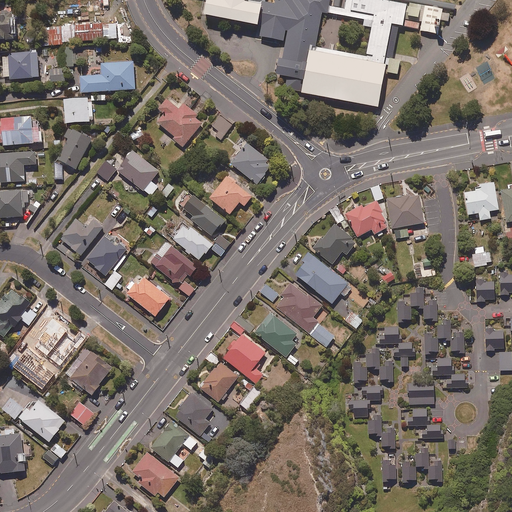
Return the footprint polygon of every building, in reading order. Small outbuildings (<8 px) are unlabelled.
[(205,0),(203,14),(259,25),(262,9),(264,1),(263,0),(205,0)] [(262,24),(259,36),(283,41),(286,30),(288,31),(283,58),(279,58),(276,74),(287,77),(285,89),(301,92),(301,93),(379,107),(386,65),(388,66),(388,72),(398,74),(401,59),(393,58),(399,26),(418,30),(420,24),(404,20),(407,3),(388,0),(346,0),(343,15),(364,19),(363,25),(372,27),(366,54),(317,47),(322,12),(328,13),(329,0),(284,0),(282,0),(274,0),(274,2),(264,1),(262,9),(262,24)] [(442,9),(425,5),(420,31),(437,34),(442,9)] [(0,40),(20,40),(18,13),(0,14),(0,40)] [(68,67),(78,66),(77,59),(85,58),(86,57),(86,56),(87,56),(87,55),(87,54),(87,53),(87,52),(87,51),(86,50),(86,49),(85,49),(84,48),(83,48),(82,48),(81,48),(80,48),(79,49),(78,49),(78,50),(77,50),(75,51),(74,42),(85,41),(118,39),(117,24),(105,25),(105,23),(46,28),(47,44),(47,47),(67,45),(68,67)] [(4,58),(5,77),(11,76),(11,80),(41,78),(39,52),(10,54),(10,58),(4,58)] [(136,90),(135,62),(102,64),(103,76),(82,77),(83,93),(136,90)] [(69,81),(68,69),(50,70),(51,82),(69,81)] [(90,98),(65,100),(67,124),(95,122),(93,103),(90,103),(90,98)] [(181,110),(168,100),(160,110),(166,114),(158,123),(175,136),(172,140),(183,148),(204,124),(197,118),(199,115),(185,104),(181,110)] [(222,140),(235,125),(221,114),(209,129),(222,140)] [(41,132),(40,128),(34,128),(33,117),(3,119),(5,146),(44,143),(43,132),(41,132)] [(70,141),(59,158),(76,168),(94,139),(73,126),(66,138),(70,141)] [(233,164),(255,182),(257,179),(261,182),(273,167),(267,163),(269,160),(249,144),(233,164)] [(161,172),(134,151),(118,171),(152,197),(159,187),(153,182),(161,172)] [(0,167),(1,183),(17,182),(17,188),(38,187),(38,179),(26,180),(26,166),(38,165),(38,153),(0,154),(0,167)] [(116,160),(112,157),(99,173),(109,181),(118,170),(112,166),(116,160)] [(238,184),(239,182),(231,175),(212,199),(232,215),(241,203),(246,207),(254,197),(238,184)] [(175,188),(169,184),(163,192),(169,196),(175,188)] [(498,211),(494,184),(473,188),(474,193),(464,194),(468,217),(479,215),(480,222),(490,220),(489,213),(498,211)] [(385,198),(380,185),(372,189),(377,201),(385,198)] [(511,185),(509,186),(509,191),(501,192),(506,224),(511,223),(511,185)] [(31,205),(24,216),(24,203),(33,202),(32,190),(0,190),(0,218),(21,218),(19,220),(29,226),(41,205),(36,202),(33,206),(31,205)] [(426,224),(421,195),(389,200),(395,239),(410,237),(408,226),(426,224)] [(226,221),(201,201),(188,217),(214,236),(226,221)] [(385,213),(379,201),(365,208),(364,206),(347,215),(358,238),(374,230),(376,235),(390,228),(383,214),(385,213)] [(341,223),(346,231),(351,228),(338,204),(329,209),(338,225),(341,223)] [(90,215),(95,219),(88,228),(78,220),(62,240),(83,256),(110,222),(99,213),(94,209),(90,215)] [(214,245),(188,224),(175,240),(201,261),(211,249),(222,257),(231,243),(220,235),(214,245)] [(358,243),(337,225),(325,239),(323,238),(314,248),(334,265),(344,252),(348,255),(358,243)] [(158,230),(152,226),(146,232),(152,237),(158,230)] [(130,249),(110,233),(87,260),(107,276),(130,249)] [(200,268),(167,242),(151,263),(180,286),(189,275),(192,277),(200,268)] [(484,255),(483,248),(474,249),(476,255),(472,256),(475,268),(492,265),(490,254),(484,255)] [(304,261),(300,266),(302,267),(295,275),(333,305),(342,294),(346,297),(353,287),(310,253),(304,261)] [(434,267),(433,259),(423,261),(424,269),(434,267)] [(341,264),(337,269),(345,275),(349,270),(341,264)] [(397,280),(392,271),(382,276),(387,286),(397,280)] [(124,287),(119,283),(123,277),(116,272),(106,285),(113,290),(116,286),(122,290),(124,287)] [(511,274),(508,275),(508,272),(500,272),(500,295),(508,295),(508,293),(511,292),(511,274)] [(172,299),(163,292),(164,289),(159,285),(158,288),(144,278),(138,286),(132,282),(125,292),(158,317),(172,299)] [(485,281),(485,279),(477,279),(477,302),(485,301),(485,299),(495,299),(495,281),(485,281)] [(196,289),(186,282),(180,289),(191,297),(196,289)] [(323,308),(293,283),(283,295),(286,298),(278,308),(327,348),(336,337),(314,319),(323,308)] [(279,295),(267,286),(262,293),(274,302),(279,295)] [(416,309),(424,309),(424,319),(429,319),(429,322),(438,321),(437,300),(429,300),(429,305),(424,305),(423,287),(416,288),(416,292),(410,292),(411,306),(405,306),(405,301),(397,302),(398,323),(406,323),(406,320),(411,320),(411,306),(415,306),(416,309)] [(23,299),(12,290),(0,304),(0,333),(5,338),(14,327),(16,328),(23,320),(30,326),(38,315),(29,308),(33,304),(24,297),(23,299)] [(31,327),(38,332),(30,342),(41,351),(35,358),(42,365),(49,356),(57,363),(72,345),(64,339),(69,333),(50,318),(56,311),(49,305),(31,327)] [(364,321),(353,312),(346,320),(358,330),(364,321)] [(299,335),(273,314),(257,333),(288,357),(298,345),(294,341),(299,335)] [(236,322),(245,329),(251,333),(255,328),(250,324),(240,316),(236,322)] [(443,341),(451,341),(452,352),(457,352),(457,354),(465,354),(464,333),(457,333),(457,338),(451,338),(451,320),(443,320),(443,325),(438,325),(438,338),(433,339),(432,334),(425,334),(425,355),(434,355),(434,352),(439,352),(438,339),(443,339),(443,341)] [(245,329),(236,322),(232,327),(242,334),(245,329)] [(408,366),(408,356),(416,356),(415,348),(413,348),(413,343),(402,343),(401,335),(399,335),(398,327),(384,327),(385,336),(380,336),(380,344),(399,343),(399,349),(394,349),(394,357),(401,357),(401,367),(408,366)] [(494,331),(494,329),(485,329),(486,351),(494,351),(494,349),(504,349),(503,331),(494,331)] [(267,354),(244,335),(225,359),(257,384),(264,375),(256,368),(267,354)] [(86,390),(89,393),(93,396),(114,368),(87,348),(68,375),(74,380),(72,384),(84,393),(86,390)] [(372,369),(380,369),(380,380),(385,380),(386,382),(394,382),(393,361),(385,361),(386,366),(380,366),(380,348),(372,348),(372,353),(366,353),(367,366),(361,367),(361,362),(353,362),(354,383),(363,383),(362,380),(367,380),(367,367),(372,367),(372,369)] [(511,351),(500,352),(500,371),(511,370),(511,351)] [(27,358),(21,353),(12,365),(18,369),(27,358)] [(451,358),(437,358),(437,367),(433,367),(433,375),(451,374),(451,380),(447,380),(447,388),(468,387),(468,379),(465,379),(465,374),(454,374),(454,366),(451,366),(451,358)] [(240,377),(221,363),(202,388),(220,402),(240,377)] [(409,405),(435,404),(434,383),(409,384),(409,405)] [(371,409),(370,400),(381,400),(381,395),(383,395),(383,387),(362,387),(362,395),(367,395),(367,401),(349,401),(349,409),(354,409),(354,417),(368,417),(368,409),(371,409)] [(264,395),(255,388),(241,405),(250,412),(264,395)] [(215,410),(194,393),(175,416),(209,444),(212,439),(204,433),(212,423),(207,419),(215,410)] [(25,409),(13,399),(3,410),(16,420),(25,409)] [(67,422),(41,402),(33,412),(29,409),(21,419),(51,443),(67,422)] [(96,415),(81,403),(71,415),(87,427),(96,415)] [(427,409),(413,409),(413,418),(408,418),(408,426),(427,425),(427,431),(422,431),(423,439),(444,438),(444,430),(441,430),(441,425),(430,425),(429,416),(427,417),(427,409)] [(373,437),(382,436),(382,447),(387,447),(387,450),(395,449),(395,428),(387,428),(387,433),(382,433),(381,415),(373,415),(373,420),(368,420),(368,434),(373,434),(373,437)] [(198,442),(173,423),(153,449),(179,469),(185,461),(176,455),(184,444),(192,450),(198,442)] [(6,431),(6,426),(0,426),(0,473),(26,472),(25,457),(32,456),(31,442),(24,443),(23,435),(16,435),(16,430),(6,431)] [(68,453),(57,444),(52,451),(62,459),(68,453)] [(437,482),(442,482),(442,461),(434,461),(434,466),(429,466),(428,448),(421,448),(421,453),(415,454),(415,466),(410,466),(410,462),(402,462),(403,483),(411,483),(411,480),(416,480),(416,467),(422,467),(422,469),(429,469),(429,479),(437,479),(437,482)] [(61,461),(51,452),(45,458),(56,467),(61,461)] [(181,479),(149,453),(135,471),(143,478),(139,483),(156,496),(158,492),(166,498),(181,479)] [(217,458),(211,454),(203,464),(209,468),(217,458)] [(396,479),(395,465),(390,465),(390,460),(382,461),(382,482),(391,481),(391,479),(396,479)] [(128,511),(127,511),(115,503),(107,511),(106,511),(104,511),(131,511),(130,510),(128,511)]
